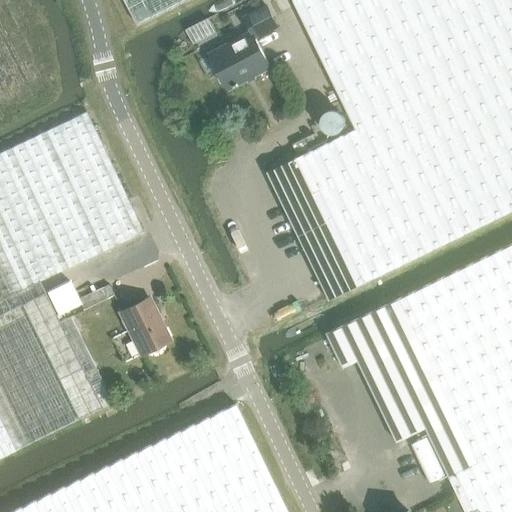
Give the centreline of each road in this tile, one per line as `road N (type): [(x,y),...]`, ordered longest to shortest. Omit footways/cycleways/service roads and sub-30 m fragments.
road 1 (unclassified): [(249,381),(113,101),(87,0)]
road 2 (unclassified): [(0,503),(249,381)]
road 3 (unclassified): [(311,511),(249,381)]
